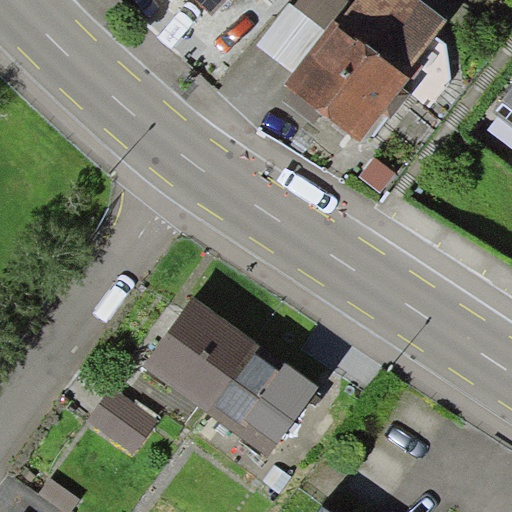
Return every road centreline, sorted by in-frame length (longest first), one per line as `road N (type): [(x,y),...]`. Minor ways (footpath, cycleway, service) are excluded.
road 1 (primary): [(511,385),(190,170)]
road 2 (residential): [(0,436),(190,170)]
road 3 (primary): [(190,170),(0,5)]
